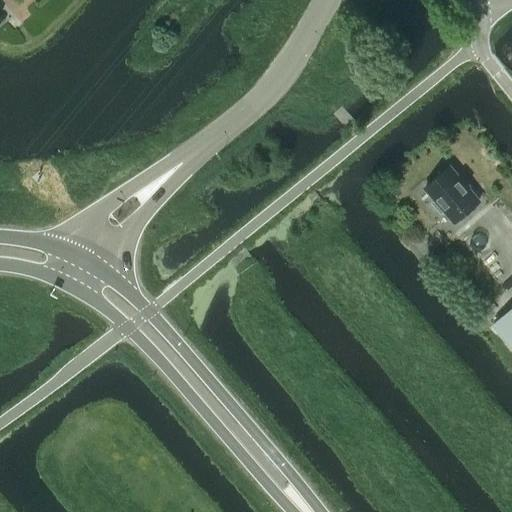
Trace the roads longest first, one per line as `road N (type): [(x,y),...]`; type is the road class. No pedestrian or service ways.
road 1 (unclassified): [(149,310),(479,44)]
road 2 (secondary): [(322,511),(149,310)]
road 3 (secondary): [(128,327),(292,511)]
road 4 (tertiary): [(164,177),(271,84),(327,0)]
road 5 (unclassified): [(0,421),(128,327)]
road 6 (tertiary): [(164,177),(124,192),(70,252)]
